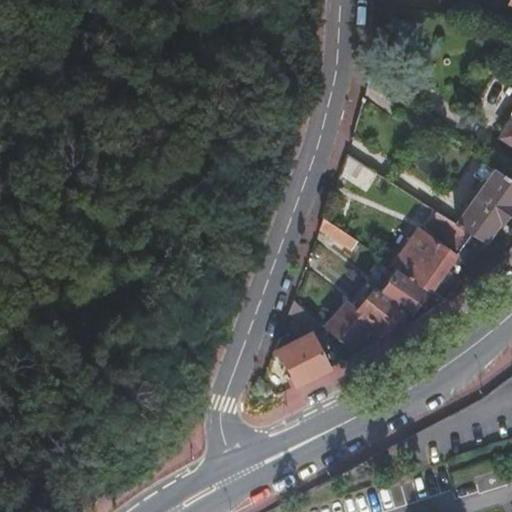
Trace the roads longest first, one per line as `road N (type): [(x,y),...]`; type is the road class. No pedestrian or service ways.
road 1 (residential): [(233,480),(222,404),(339,97),(345,0)]
road 2 (tertiary): [(233,480),(416,387),(511,314)]
road 3 (track): [(0,456),(31,378),(37,307),(0,245)]
